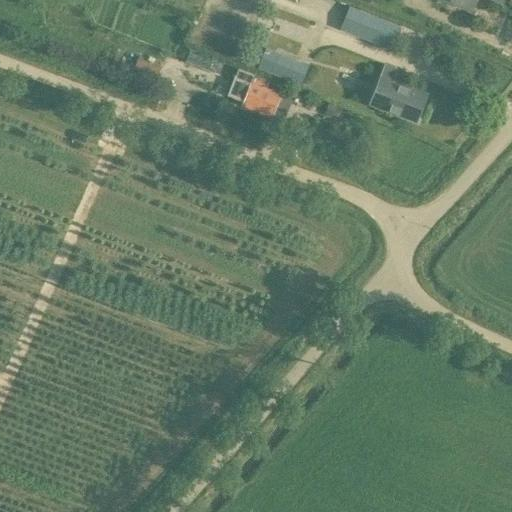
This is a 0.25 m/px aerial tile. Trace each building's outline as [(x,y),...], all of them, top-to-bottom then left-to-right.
[(362,0),(398,13),(403,0),(362,0)] [(474,0),(439,0),(470,11),(474,0)] [(394,39),(399,25),(349,6),(343,20),(385,36),(382,45),(391,48),(394,39)] [(272,73),(286,79),(294,59),(280,53),(272,73)] [(414,122),(425,94),(391,81),(395,71),(383,65),(368,104),(414,122)] [(270,117),(280,93),(265,87),(268,80),(255,75),(252,82),(250,82),(241,105),(270,117)]
